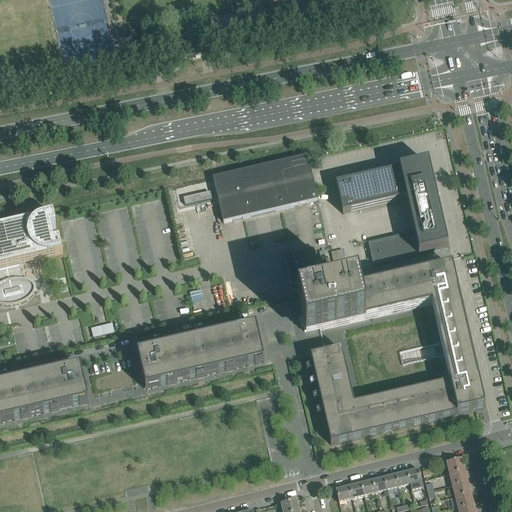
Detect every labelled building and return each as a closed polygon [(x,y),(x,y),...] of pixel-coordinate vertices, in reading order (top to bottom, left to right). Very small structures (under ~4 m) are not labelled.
[(198,41),(173,45),(176,60),(200,55),(198,41)] [(130,63),(141,47),(136,43),(124,58),(130,63)] [(318,202),(307,158),(213,180),(223,224),(318,202)] [(428,164),(336,185),(343,214),(406,200),(410,217),(414,234),(368,244),(373,267),(448,249),(439,210),(428,164)] [(183,198),(185,205),(211,199),(209,192),(183,198)] [(62,253),(59,243),(54,244),(50,230),(56,229),(53,218),(55,218),(54,217),(0,229),(0,305),(1,306),(4,307),(6,307),(7,307),(9,307),(12,307),(14,307),(16,306),(18,306),(20,305),(22,304),(24,303),(25,302),(27,301),(28,300),(30,298),(32,297),(33,295),(34,294),(34,293),(34,292),(34,291),(34,290),(34,289),(34,288),(34,287),(33,286),(32,285),(31,284),(29,283),(28,282),(26,282),(24,281),(23,281),(19,264),(63,254),(63,253),(62,253)] [(291,286),(321,279),(314,250),(284,256),(291,286)] [(452,268),(298,303),(306,338),(366,325),(364,319),(432,303),(431,300),(433,300),(453,385),(451,386),(451,387),(352,410),(340,357),(343,356),(341,350),(310,357),(331,446),(485,410),(452,268)] [(113,324),(91,329),(93,339),(115,334),(113,324)] [(264,363),(256,328),(137,355),(145,387),(160,384),(160,387),(176,383),(176,380),(189,377),(190,380),(206,376),(205,373),(218,370),(219,373),(235,369),(234,366),(247,363),(248,366),(264,363)] [(88,403),(80,368),(0,386),(0,423),(1,423),(0,420),(13,417),(14,420),(30,417),(30,414),(43,411),(43,414),(59,410),(59,407),(72,404),(73,407),(88,403)] [(465,471),(462,460),(447,464),(449,475),(465,471)] [(431,475),(429,468),(422,470),(424,477),(431,475)] [(422,483),(419,471),(407,474),(410,486),(412,493),(424,490),(422,483)] [(467,483),(465,471),(449,475),(452,487),(467,483)] [(410,486),(407,474),(395,477),(398,489),(410,486)] [(398,489),(395,477),(384,480),(387,492),(398,489)] [(387,492),(384,480),(372,482),(375,495),(387,492)] [(375,495),(372,482),(361,485),(364,498),(375,495)] [(470,494),(467,483),(452,487),(455,498),(470,494)] [(364,498),(361,485),(349,488),(352,501),(364,498)] [(352,501),(349,488),(336,492),(339,504),(352,501)] [(473,506),(470,494),(455,498),(458,510),(473,506)] [(298,511),(296,501),(281,505),(283,511),(298,511)]
